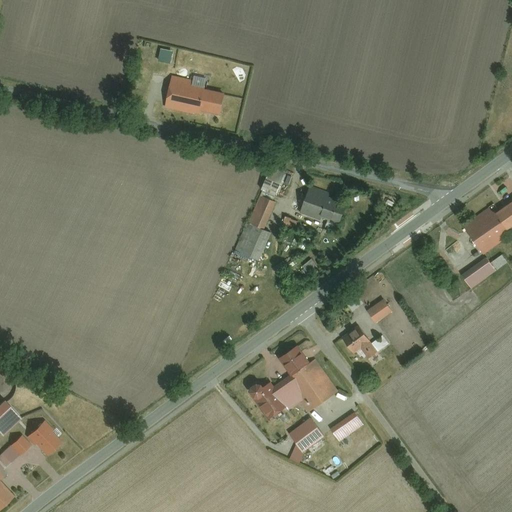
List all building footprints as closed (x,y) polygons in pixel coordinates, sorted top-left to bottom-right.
[(159,62),(171,63),(172,50),(160,49),(159,62)] [(171,78),(165,110),(199,116),(201,109),(220,113),(224,93),(203,89),(204,84),(171,78)] [(271,165),(262,188),(278,194),(287,172),(271,165)] [(309,188),(300,209),(322,218),(325,210),(341,216),(347,203),(309,188)] [(266,230),(277,202),(260,195),(237,256),(252,262),(254,259),(260,261),(271,232),(266,230)] [(496,203),(468,223),(486,248),(511,228),(511,200),(500,209),(496,203)] [(286,216),(283,226),(297,229),(299,220),(286,216)] [(489,256),(466,273),(475,285),(498,268),(489,256)] [(314,260),(303,264),(308,274),(318,270),(314,260)] [(347,304),(354,312),(364,303),(357,295),(347,304)] [(376,323),(393,312),(384,299),(367,310),(376,323)] [(358,324),(341,338),(352,352),(359,346),(370,359),(380,351),(373,344),(358,324)] [(373,344),(380,351),(388,344),(382,337),(373,344)] [(252,396),(269,419),(286,407),(288,410),(301,401),(309,413),(338,393),(315,360),(310,363),(298,346),(280,358),(291,374),(274,387),(271,383),(264,388),(262,385),(257,384),(252,387),(251,391),(253,395),(252,396)] [(0,372),(0,396),(7,398),(9,383),(0,381),(0,375),(0,373),(0,372)] [(357,411),(334,425),(340,435),(363,420),(357,411)] [(324,437),(311,419),(290,435),(303,453),(324,437)] [(45,421),(29,436),(46,455),(62,441),(45,421)] [(22,437),(0,455),(0,470),(29,446),(22,437)] [(0,487),(0,508),(10,500),(0,487)]
